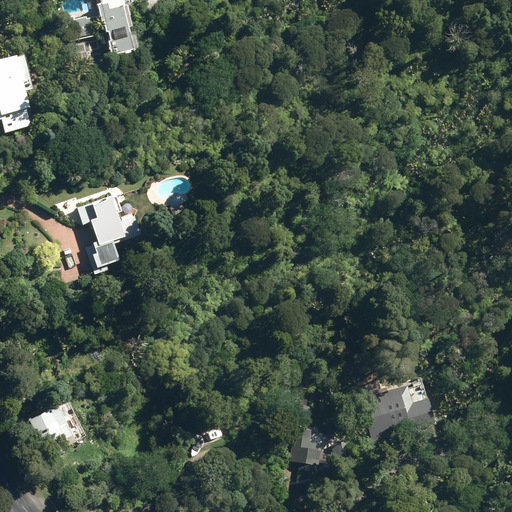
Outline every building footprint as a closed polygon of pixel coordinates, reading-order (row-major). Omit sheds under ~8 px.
[(125,7),(123,0),(101,0),(103,6),(98,7),(100,18),(87,21),(86,17),(74,20),(73,17),(65,19),(70,43),(95,37),(92,26),(103,23),(105,35),(101,35),(103,46),(107,45),(111,59),(121,57),(121,59),(131,57),(130,55),(138,53),(135,35),(133,36),(127,7),(125,7)] [(0,121),(1,121),(5,135),(29,128),(25,112),(29,111),(15,59),(0,62),(0,121)] [(85,250),(94,277),(99,276),(97,270),(118,264),(112,244),(125,240),(126,243),(140,238),(134,219),(122,223),(119,215),(121,214),(117,200),(110,202),(110,201),(77,210),(82,226),(91,224),(98,245),(93,246),(94,248),(85,250)] [(169,209),(173,220),(185,215),(181,204),(169,209)] [(377,432),(380,442),(388,440),(385,429),(387,429),(386,425),(399,422),(391,394),(361,401),(370,433),(377,432)] [(45,454),(75,440),(59,409),(30,422),(45,454)] [(295,487),(317,490),(319,481),(321,482),(324,464),(323,463),(324,455),(319,454),(320,446),(312,445),(314,433),(304,432),(295,487)] [(338,458),(341,478),(354,476),(349,443),(333,445),(335,459),(338,458)]
